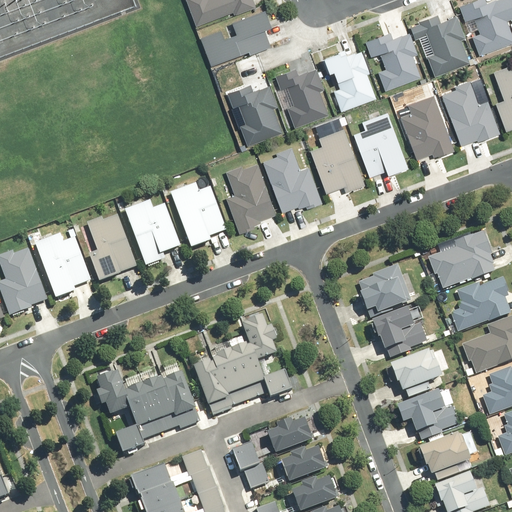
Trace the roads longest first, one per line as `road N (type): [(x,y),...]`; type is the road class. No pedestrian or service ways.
road 1 (residential): [(303,246),(403,511)]
road 2 (residential): [(38,344),(303,246)]
road 3 (residential): [(303,246),(511,169)]
road 4 (residential): [(38,344),(98,511)]
road 5 (residential): [(63,511),(3,356)]
